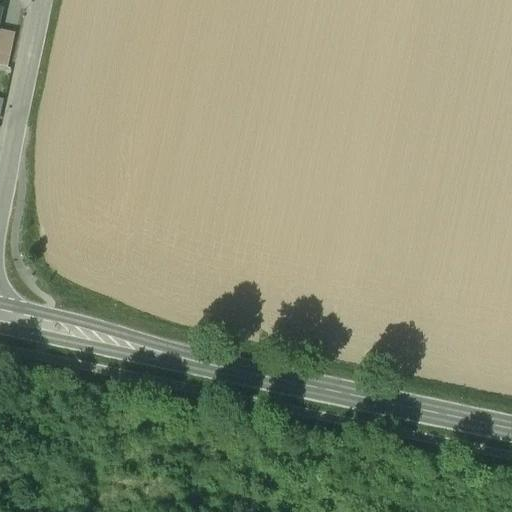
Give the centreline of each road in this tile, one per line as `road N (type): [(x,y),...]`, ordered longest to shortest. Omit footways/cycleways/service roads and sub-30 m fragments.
road 1 (secondary): [(511,429),(0,318)]
road 2 (residential): [(0,192),(38,0)]
